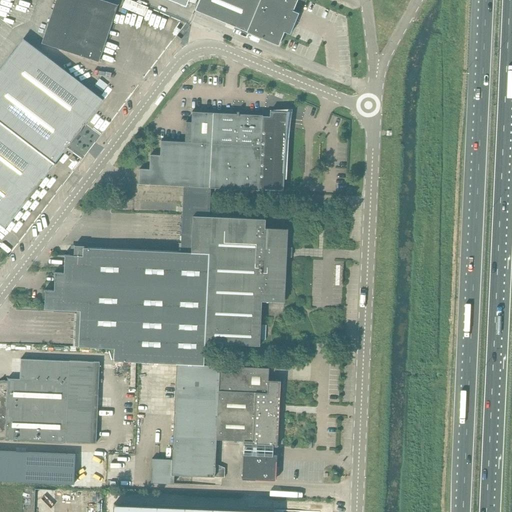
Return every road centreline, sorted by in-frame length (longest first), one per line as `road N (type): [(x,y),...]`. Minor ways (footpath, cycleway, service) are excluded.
road 1 (motorway): [(485,0),(462,511)]
road 2 (unclassified): [(0,296),(189,52),(217,48),(373,106)]
road 3 (motorway): [(487,511),(507,72)]
road 4 (unclassified): [(356,511),(373,106)]
road 5 (unknown): [(357,493),(156,489),(143,477),(141,455),(159,392)]
road 6 (unknown): [(323,124),(304,141),(307,178),(321,180),(332,169),(331,128)]
